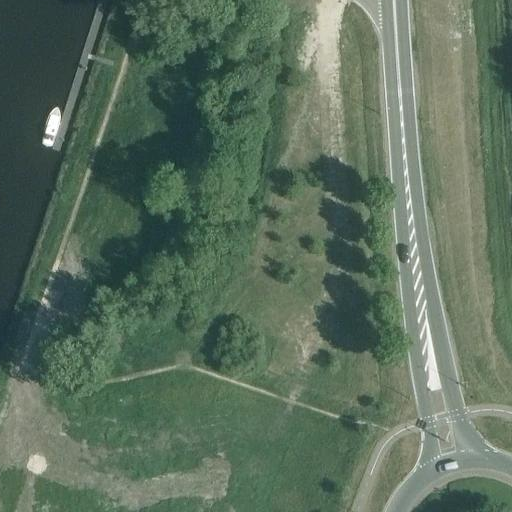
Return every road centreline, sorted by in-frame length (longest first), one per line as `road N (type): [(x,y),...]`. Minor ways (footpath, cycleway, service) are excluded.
road 1 (trunk): [(400,105),(403,252),(430,471)]
road 2 (trunk): [(471,459),(449,390),(400,105)]
